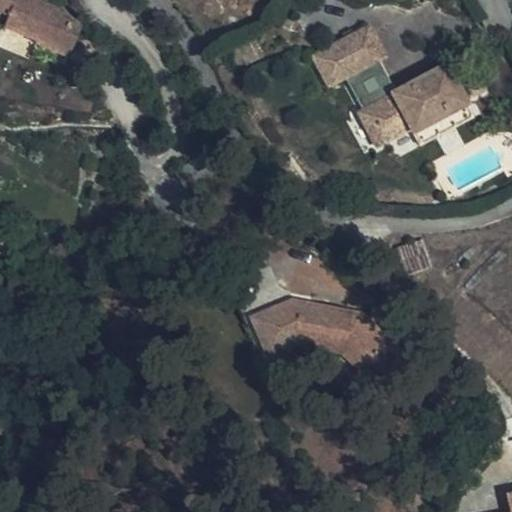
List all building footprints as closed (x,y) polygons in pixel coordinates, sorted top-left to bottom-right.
[(69,14),(34,0),(0,0),(0,10),(15,16),(10,29),(43,42),(42,45),(76,58),(87,29),(66,21),(69,14)] [(344,80),(376,60),(386,55),(369,26),(312,59),(329,88),(344,80)] [(394,93),(376,60),(344,80),(362,112),(394,93)] [(411,84),(394,93),(362,112),(359,114),(377,145),(411,125),(415,132),(465,104),(462,98),(484,86),(471,63),(448,76),(442,66),(425,76),(428,81),(414,89),(411,84)] [(428,81),(425,76),(411,84),(414,89),(428,81)] [(471,114),(465,104),(415,132),(421,144),(471,114)] [(205,157),(180,178),(198,199),(223,178),(205,157)] [(427,264),(418,239),(391,248),(399,274),(427,264)] [(511,244),(439,324),(478,360),(511,323),(511,244)] [(230,314),(243,306),(232,283),(210,295),(247,369),(281,350),(274,337),(249,349),(230,314)] [(271,293),(243,306),(230,314),(249,349),(274,337),(322,343),(343,361),(371,329),(338,301),(271,293)] [(385,340),(371,329),(343,361),(357,373),(385,340)] [(511,354),(490,378),(511,396),(511,354)] [(511,511),(511,503),(502,506),(502,511),(511,511)]
